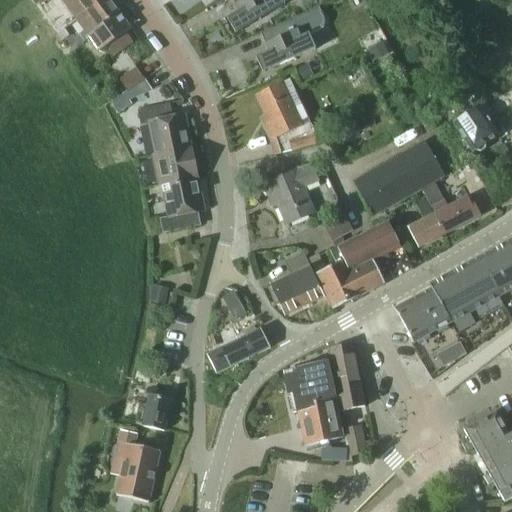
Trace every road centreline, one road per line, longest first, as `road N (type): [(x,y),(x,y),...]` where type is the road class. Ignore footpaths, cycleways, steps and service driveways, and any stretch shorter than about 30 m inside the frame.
road 1 (residential): [(214,266),(224,222),(215,139),(200,100),(133,0)]
road 2 (residential): [(214,266),(194,402),(197,461),(211,481)]
road 3 (tertiary): [(363,311),(511,225)]
road 4 (tertiary): [(211,481),(241,389),(292,350)]
road 5 (residential): [(339,511),(425,426)]
